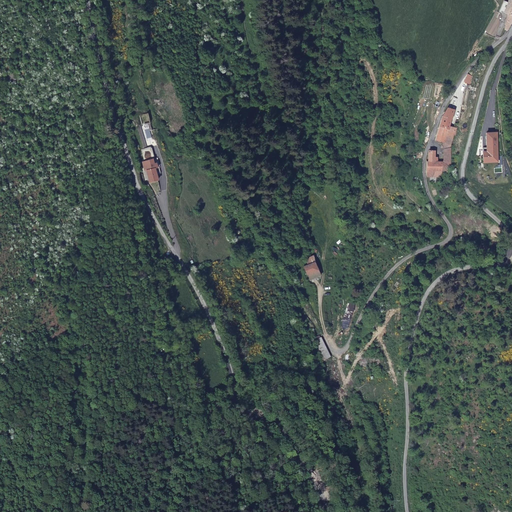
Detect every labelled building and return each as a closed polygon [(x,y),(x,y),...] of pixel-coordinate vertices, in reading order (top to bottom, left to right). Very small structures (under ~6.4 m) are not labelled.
[(455,110),(448,108),(442,115),(435,139),(443,143),(449,145),(451,144),(454,135),(456,136),(456,134),(449,133),(450,127),(455,110)] [(487,156),(483,156),(484,162),(498,162),(497,133),(486,133),(487,148),(487,156)] [(150,183),(158,181),(157,175),(155,169),(158,168),(157,164),(156,164),(154,160),(151,147),(142,150),(145,162),(143,162),(145,171),(147,171),(150,183)] [(441,171),(449,171),(451,165),(451,162),(443,161),(438,161),(438,157),(435,157),(435,148),(432,148),(430,148),(430,150),(429,150),(429,161),(426,161),(427,176),(441,177),(441,171)] [(315,261),(308,264),(303,266),(306,274),(307,274),(309,280),(321,276),(315,261)] [(342,328),(347,330),(353,305),(347,304),(342,328)] [(321,358),(328,355),(320,336),(315,338),(321,358)]
